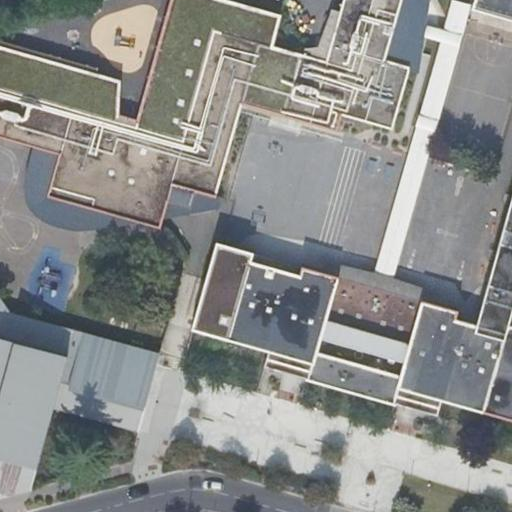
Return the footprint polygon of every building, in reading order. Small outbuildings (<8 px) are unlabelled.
[(342,0),(327,61),(271,45),(280,14),(230,0),(170,0),(136,121),(118,116),(119,83),(95,76),(96,71),(0,44),(0,134),(59,151),(46,195),(158,226),(166,199),(189,205),(194,189),(214,195),(240,101),(284,114),(336,128),(342,110),(392,125),(394,118),(397,105),(409,66),(388,60),(394,39),(410,43),(423,0),(422,0),(342,0)] [(511,21),(511,0),(473,0),(471,10),(511,21)] [(450,80),(434,76),(432,75),(422,112),(419,120),(418,124),(377,274),(395,279),(450,80)] [(308,377),(394,401),(395,400),(398,393),(439,405),(442,397),(475,407),(511,417),(511,191),(511,194),(511,211),(507,210),(496,250),(506,253),(502,268),(492,266),(481,305),(491,308),(486,326),(455,317),(458,309),(437,304),(374,286),(324,272),(301,266),(299,275),(250,260),(252,252),(217,242),(193,326),(230,337),(270,349),(268,357),(310,369),(309,376),(308,377)] [(301,266),(252,252),(250,260),(299,275),(301,266)] [(395,279),(377,274),(369,272),(327,261),(324,272),(374,286),(437,304),(439,291),(395,279)] [(0,480),(28,488),(50,409),(136,433),(149,387),(155,365),(159,353),(9,310),(0,296),(0,480)] [(266,365),(309,376),(310,369),(268,357),(266,365)] [(437,412),(439,405),(398,393),(395,400),(437,412)] [(0,480),(0,495),(11,493),(28,488),(0,480)]
